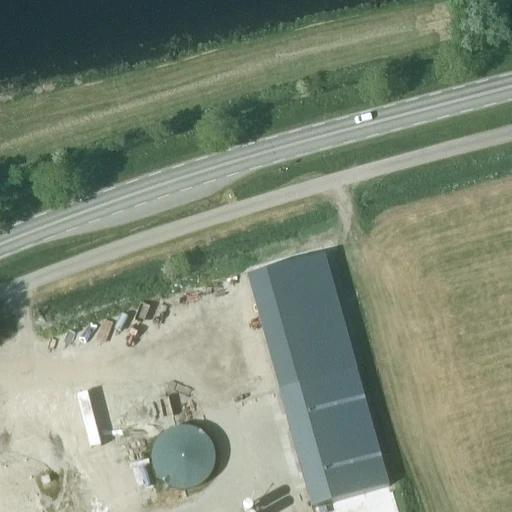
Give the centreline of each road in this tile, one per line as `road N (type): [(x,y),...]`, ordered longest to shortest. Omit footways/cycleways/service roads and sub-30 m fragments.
road 1 (unclassified): [(0,292),(142,239),(511,133)]
road 2 (primary): [(0,244),(262,153),(511,86)]
